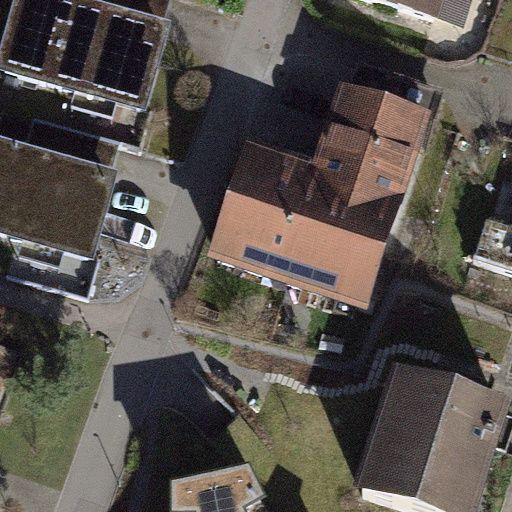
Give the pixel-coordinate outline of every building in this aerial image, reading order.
[(81,0),(77,15),(165,39),(175,1),(170,0),(81,0)] [(362,0),(437,23),(444,0),(362,0)] [(77,15),(29,1),(8,76),(144,114),(165,39),(77,15)] [(252,166),(219,267),(362,313),(424,124),(352,101),(327,178),(297,169),(294,179),(252,166)] [(26,165),(111,188),(121,151),(36,128),(26,165)] [(26,165),(0,157),(0,236),(90,262),(111,188),(26,165)] [(511,234),(489,227),(476,268),(511,278),(511,234)] [(0,435),(26,363),(0,354),(0,435)] [(477,511),(507,418),(404,386),(366,505),(389,511),(477,511)] [(262,511),(249,491),(179,504),(179,511),(262,511)]
